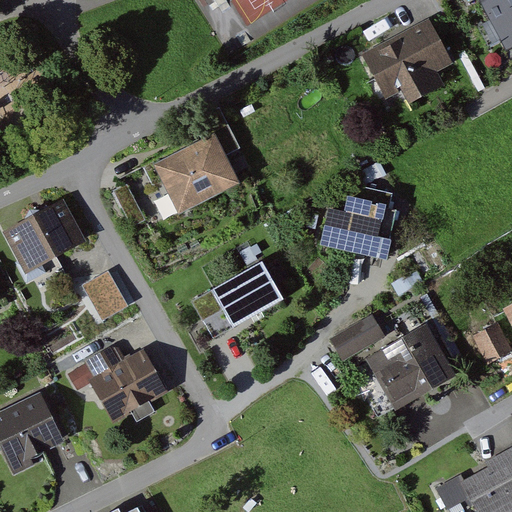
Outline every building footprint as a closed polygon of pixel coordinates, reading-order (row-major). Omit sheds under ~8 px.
[(511,51),(511,0),(475,0),(505,55),(511,51)] [(435,22),(365,58),(387,102),(415,87),(423,102),(447,90),(439,75),(457,66),(435,22)] [(228,139),(168,169),(193,218),(252,188),(228,139)] [(171,194),(159,199),(166,217),(178,213),(171,194)] [(340,211),(334,244),(388,252),(396,205),(361,200),(358,214),(340,211)] [(71,206),(8,237),(29,279),(92,248),(71,206)] [(278,264),(223,294),(244,332),(298,301),(278,264)] [(511,301),(495,310),(511,344),(511,301)] [(367,321),(334,338),(347,361),(379,343),(367,321)] [(483,367),(508,354),(492,322),(466,335),(483,367)] [(437,324),(372,362),(404,416),(469,378),(437,324)] [(87,366),(118,422),(173,392),(152,352),(130,364),(121,347),(87,366)] [(50,391),(0,415),(0,446),(10,467),(73,437),(50,391)] [(489,511),(511,511),(511,453),(445,487),(457,510),(482,497),(489,511)]
